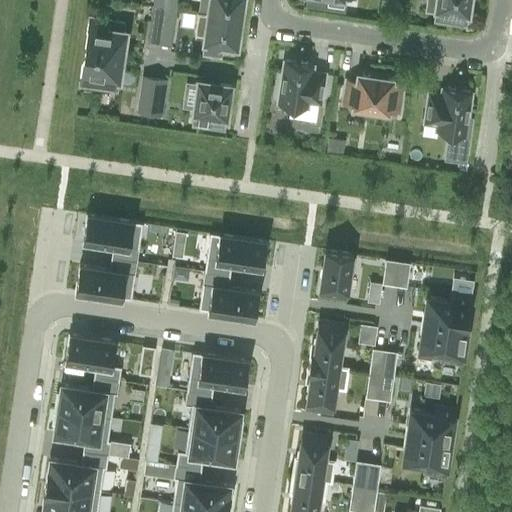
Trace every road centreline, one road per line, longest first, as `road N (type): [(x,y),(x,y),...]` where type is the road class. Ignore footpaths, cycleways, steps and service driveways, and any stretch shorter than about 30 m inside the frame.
road 1 (residential): [(45,308),(259,333),(276,346)]
road 2 (residential): [(275,21),(472,55),(492,51)]
road 3 (residential): [(6,511),(34,324),(45,308)]
road 4 (residential): [(276,346),(258,511)]
road 5 (residential): [(486,173),(502,69),(492,51)]
